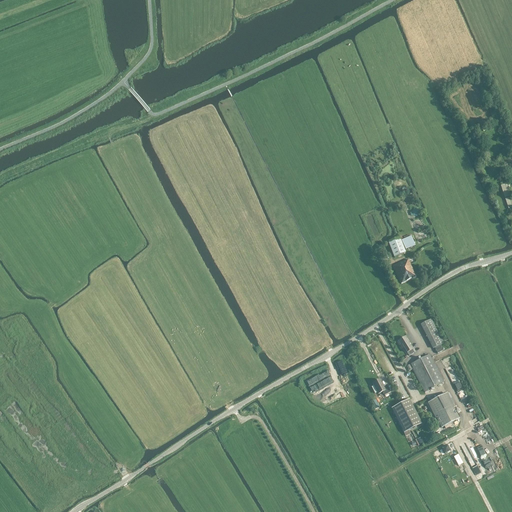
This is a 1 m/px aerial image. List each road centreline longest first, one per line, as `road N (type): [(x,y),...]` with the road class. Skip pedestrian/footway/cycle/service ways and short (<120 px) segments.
road 1 (tertiary): [(74,511),(434,285),(511,253)]
road 2 (track): [(400,310),(493,466)]
